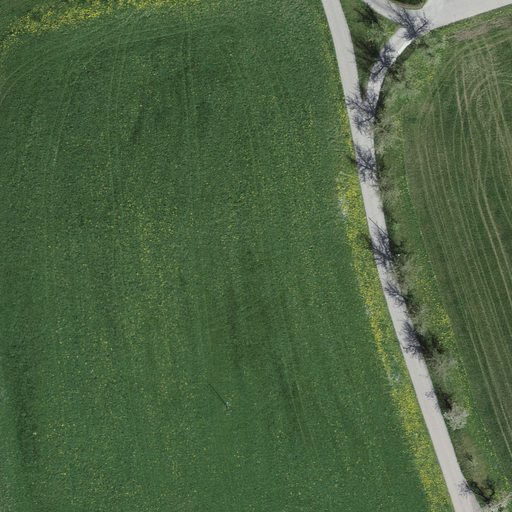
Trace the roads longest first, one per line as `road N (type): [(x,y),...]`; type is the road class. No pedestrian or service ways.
road 1 (residential): [(330,0),(393,287),(469,511)]
road 2 (track): [(365,153),(384,58),(423,19)]
